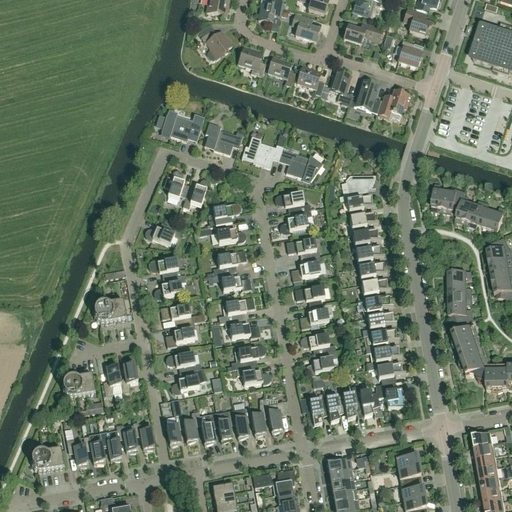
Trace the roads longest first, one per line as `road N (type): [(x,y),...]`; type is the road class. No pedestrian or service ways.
road 1 (residential): [(142,342),(126,245),(164,152),(251,181),(302,454)]
road 2 (tertiary): [(442,429),(403,204),(434,91)]
road 3 (residential): [(442,429),(302,454)]
road 4 (residential): [(167,478),(142,342)]
road 5 (residential): [(142,483),(14,506)]
road 6 (residential): [(323,61),(244,34),(242,0)]
